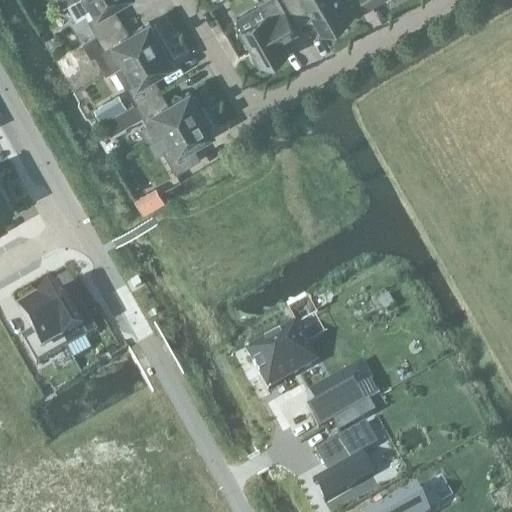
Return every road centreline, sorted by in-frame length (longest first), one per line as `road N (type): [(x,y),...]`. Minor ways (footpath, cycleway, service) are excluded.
road 1 (residential): [(446,0),(445,10),(279,104),(227,88),(179,0)]
road 2 (residential): [(243,511),(75,224)]
road 3 (residential): [(75,224),(0,92)]
